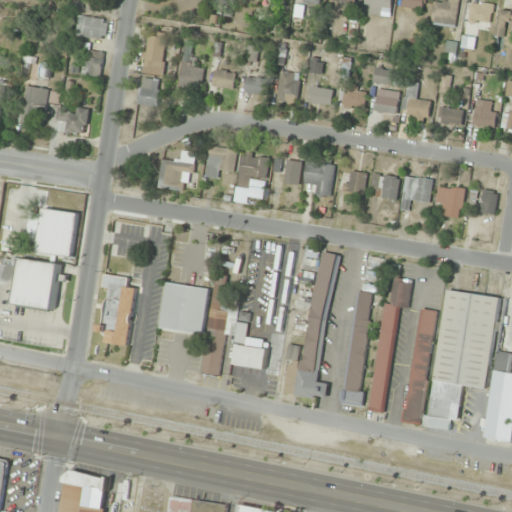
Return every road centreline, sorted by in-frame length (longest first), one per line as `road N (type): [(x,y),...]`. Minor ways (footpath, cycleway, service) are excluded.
road 1 (residential): [(511,456),(0,350)]
road 2 (tertiary): [(131,0),(59,438)]
road 3 (residential): [(511,166),(211,120),(107,163)]
road 4 (primary): [(406,511),(0,425)]
road 5 (residential): [(511,263),(101,203)]
